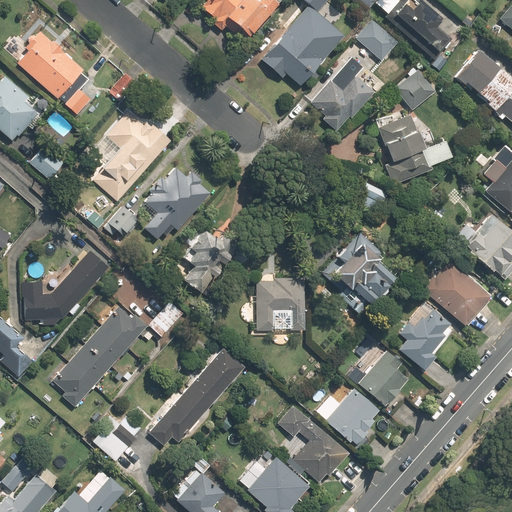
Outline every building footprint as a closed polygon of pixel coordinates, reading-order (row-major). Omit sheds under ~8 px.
[(206,0),(199,9),(212,19),(208,24),(219,33),(228,22),(242,34),(246,30),(249,33),(274,4),(268,0),(206,0)] [(300,21),(317,0),(290,0),(284,8),(300,21)] [(357,0),(367,8),(374,0),(357,0)] [(400,0),(398,2),(395,0),(376,0),(373,4),(386,15),(383,17),(392,25),(397,19),(436,53),(455,31),(419,0),(400,0)] [(511,32),(511,1),(497,19),(511,32)] [(396,42),(369,19),(353,39),(379,61),(396,42)] [(314,41),(292,23),(259,62),(280,78),(284,73),(299,85),(341,35),(328,24),(314,41)] [(16,60),(14,62),(55,100),(57,97),(71,110),(83,97),(74,88),(78,83),(74,79),(82,71),(38,31),(33,36),(32,35),(12,56),(16,60)] [(458,45),(451,40),(439,57),(445,62),(458,45)] [(511,81),(475,51),(453,77),(462,85),(464,83),(487,102),(484,106),(502,121),(504,118),(511,124),(511,81)] [(372,92),(340,64),(308,102),(324,116),(321,119),(334,131),(347,116),(349,118),(372,92)] [(417,67),(392,89),(411,111),(437,89),(417,67)] [(134,83),(124,74),(107,92),(118,101),(134,83)] [(0,80),(0,134),(9,143),(35,114),(23,104),(27,99),(3,77),(0,80)] [(141,126),(125,112),(92,147),(100,154),(82,172),(114,202),(170,142),(152,125),(150,128),(144,123),(141,126)] [(377,126),(375,127),(389,161),(383,163),(392,185),(431,170),(429,166),(450,158),(442,137),(433,141),(427,125),(422,127),(418,116),(408,119),(405,113),(392,118),(390,114),(375,120),(377,126)] [(61,164),(43,148),(29,164),(47,180),(61,164)] [(511,158),(503,168),(494,160),(482,174),(490,182),(482,191),(506,213),(511,205),(511,158)] [(162,180),(159,177),(145,193),(148,196),(138,208),(150,218),(142,228),(155,240),(160,234),(164,237),(172,227),(175,230),(208,193),(198,184),(201,180),(190,170),(184,177),(173,168),(162,180)] [(384,192),(363,183),(359,192),(380,202),(384,192)] [(86,206),(79,214),(92,226),(100,218),(86,206)] [(137,219),(120,206),(107,223),(124,236),(137,219)] [(511,232),(489,214),(461,249),(495,276),(497,274),(504,280),(511,270),(511,252),(511,253),(511,252),(511,232)] [(9,234),(0,229),(0,245),(2,247),(9,234)] [(199,234),(192,229),(182,243),(189,247),(180,258),(191,266),(182,279),(194,288),(207,270),(213,275),(227,255),(222,251),(227,244),(215,235),(214,238),(202,230),(199,234)] [(377,253),(357,233),(319,274),(359,312),(392,277),(372,258),(377,253)] [(40,282),(20,282),(22,321),(37,320),(37,325),(53,324),(66,311),(72,317),(80,308),(74,302),(106,267),(87,250),(50,295),(40,295),(40,282)] [(446,260),(420,288),(460,326),(487,298),(446,260)] [(271,281),(255,281),(255,329),(302,330),(302,278),(271,278),(271,281)] [(181,314),(168,302),(147,325),(160,337),(181,314)] [(448,324),(422,303),(396,334),(404,340),(396,351),(421,371),(451,334),(444,329),(448,324)] [(116,306),(50,380),(64,392),(60,397),(73,408),(146,326),(132,313),(129,317),(116,306)] [(0,320),(0,363),(16,378),(30,362),(14,347),(21,339),(0,320)] [(240,366),(220,349),(147,433),(162,446),(170,437),(175,442),(240,366)] [(399,365),(383,351),(355,384),(382,407),(405,380),(394,371),(399,365)] [(376,410),(351,388),(322,420),(346,442),(348,440),(353,444),(362,434),(361,432),(370,422),(367,419),(376,410)] [(345,455),(292,405),(276,423),(292,438),(296,433),(306,442),(289,460),(314,483),(323,474),(325,476),(345,455)] [(119,423),(105,413),(98,422),(103,427),(91,443),(115,462),(141,428),(125,415),(119,423)] [(306,484),(274,457),(245,491),(264,506),(260,511),(287,511),(284,509),(306,484)] [(24,476),(12,466),(0,479),(0,483),(10,492),(24,476)] [(11,501),(5,495),(0,501),(0,511),(32,511),(52,491),(50,489),(58,480),(42,466),(11,501)] [(195,469),(170,496),(187,511),(216,511),(212,508),(224,496),(195,469)] [(77,496),(73,492),(54,511),(104,511),(123,491),(99,470),(77,496)]
